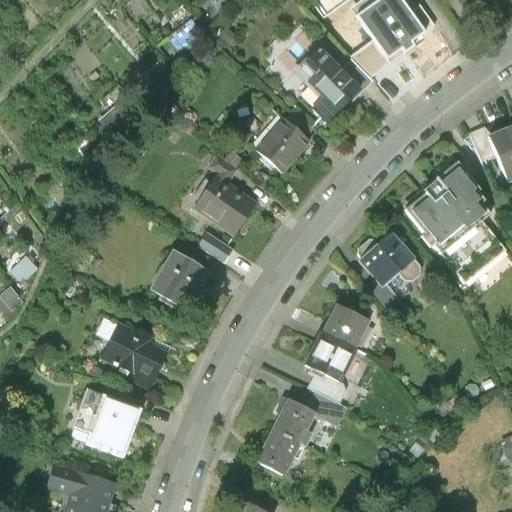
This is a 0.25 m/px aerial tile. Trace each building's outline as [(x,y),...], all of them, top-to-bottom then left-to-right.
[(402,9),(395,0),(390,0),(374,12),(376,14),(358,26),(386,65),(420,41),(399,11),(402,9)] [(178,51),(197,37),(187,24),(168,37),(178,51)] [(351,61),(340,72),(360,94),(371,83),(351,61)] [(340,72),(332,64),(308,85),(323,102),(311,112),(324,126),(360,94),(340,72)] [(281,173),(308,143),(283,121),(256,151),(281,173)] [(480,163),(495,156),(487,139),(489,138),(484,127),(467,134),(480,163)] [(511,128),(489,138),(487,139),(495,156),(505,180),(511,176),(511,128)] [(478,191),(456,163),(435,179),(447,194),(434,204),(424,192),(403,209),(423,234),(419,237),(428,248),(431,245),(439,254),(481,221),(488,215),(479,205),(483,202),(476,193),(478,191)] [(253,205),(215,178),(193,208),(231,236),(253,205)] [(506,252),(481,221),(439,254),(464,285),(506,252)] [(193,245),(221,261),(230,247),(201,231),(193,245)] [(411,261),(390,235),(359,261),(374,280),(380,287),(383,284),(411,261)] [(194,251),(188,262),(209,274),(215,264),(194,251)] [(188,262),(172,253),(149,291),(185,313),(209,274),(188,262)] [(19,254),(7,269),(22,281),(34,266),(19,254)] [(395,299),(383,284),(380,287),(374,280),(364,289),(382,310),(395,299)] [(0,311),(8,319),(24,301),(4,283),(0,288),(0,311)] [(335,307),(320,336),(353,354),(369,324),(335,307)] [(157,343),(117,326),(99,360),(125,380),(149,392),(169,360),(153,352),(157,343)] [(338,383),(353,354),(320,336),(304,366),(310,369),(335,382),(338,383)] [(301,387),(320,396),(326,400),(335,382),(310,369),(301,387)] [(62,434),(75,439),(92,390),(79,386),(62,434)] [(120,460),(138,411),(99,396),(80,446),(120,460)] [(320,396),(310,415),(313,416),(334,427),(344,409),(326,400),(320,396)] [(286,402),(271,431),(298,445),(302,447),(308,437),(303,435),(313,416),(310,415),(286,402)] [(281,477),(298,445),(271,431),(254,463),(265,469),(281,477)] [(258,482),(265,469),(254,463),(246,459),(239,473),(258,482)] [(107,511),(115,486),(54,468),(47,488),(70,495),(64,511),(107,511)]
